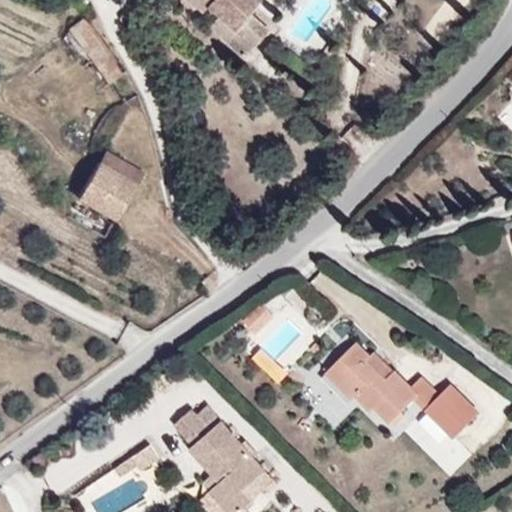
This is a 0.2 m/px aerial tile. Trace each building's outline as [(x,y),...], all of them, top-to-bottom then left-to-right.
[(239,50),(262,24),(242,7),(247,0),(193,0),(197,3),(199,0),(205,0),(214,8),(204,20),(239,50)] [(114,67),(73,11),(55,26),(95,81),(114,67)] [(127,160),(88,132),(81,141),(120,170),(127,160)] [(120,170),(81,141),(55,177),(93,205),(120,170)] [(511,219),(490,225),(494,240),(511,235),(511,219)] [(511,247),(511,235),(494,240),(497,252),(511,247)] [(254,335),(271,318),(259,305),(241,322),(254,335)] [(353,342),(318,377),(343,402),(349,401),(362,415),(369,415),(384,429),(417,396),(456,435),(479,412),(453,386),(444,394),(426,376),(411,390),(394,372),(387,370),(373,355),(368,357),(353,342)] [(177,402),(167,391),(147,408),(168,432),(163,437),(191,469),(183,477),(211,509),(233,489),(221,475),(245,455),(200,403),(196,407),(187,414),(177,402)] [(196,407),(186,395),(177,402),(187,414),(196,407)] [(98,466),(112,456),(107,448),(92,458),(98,466)] [(233,489),(256,467),(245,455),(221,475),(233,489)] [(324,511),(304,490),(288,505),(294,511),(324,511)]
